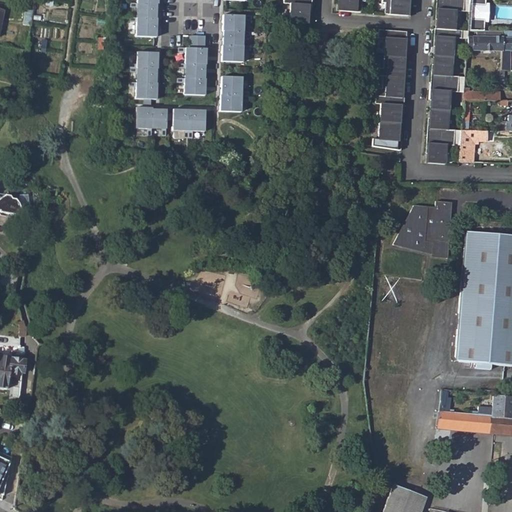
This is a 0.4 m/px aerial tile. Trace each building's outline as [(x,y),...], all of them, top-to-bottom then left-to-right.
[(135,0),(135,4),(136,4),(136,8),(135,18),(134,23),(134,37),(155,38),(155,4),(156,4),(156,0),(135,0)] [(282,0),(282,3),(290,4),(288,21),(307,23),(308,14),(310,15),(311,0),(282,0)] [(337,0),(336,12),(360,14),(361,3),(364,3),(364,0),(337,0)] [(381,0),(381,4),(384,5),(383,16),(408,18),(408,0),(381,0)] [(469,11),(468,31),(482,31),(483,21),(486,21),(486,5),(484,5),(483,0),(469,0),(469,4),(469,11)] [(463,4),(436,1),(434,19),(435,19),(435,28),(454,29),(456,10),(463,10),(463,4)] [(25,8),(23,25),(30,26),(32,9),(25,8)] [(220,62),(241,63),(242,53),(242,49),(241,49),(241,37),(242,32),(243,32),(243,20),(243,16),(222,15),(221,31),(222,31),(222,46),(221,46),(220,62)] [(433,28),(432,46),(433,47),(433,55),(452,57),(453,37),(461,37),(461,30),(454,29),(435,28),(433,28)] [(377,30),(377,38),(384,39),(383,56),(404,58),(404,49),(407,49),(408,40),(405,40),(406,32),(377,30)] [(468,31),(467,36),(472,36),(472,50),(500,50),(500,31),(482,31),(468,31)] [(511,31),(500,31),(500,50),(499,70),(508,70),(509,50),(511,50),(511,31)] [(189,36),(188,49),(203,49),(204,37),(189,36)] [(188,49),(184,49),(184,53),(183,63),(184,63),(184,67),(184,79),(183,79),(182,84),(182,95),(203,96),(204,80),(203,80),(203,65),(205,66),(205,49),(203,49),(188,49)] [(135,64),(135,69),(136,69),(135,73),(135,84),(134,83),(134,88),(134,100),(142,100),(151,100),(155,101),(156,84),(154,84),(155,70),(156,70),(156,54),(135,53),(135,64)] [(431,64),(429,82),(457,84),(458,77),(450,77),(452,57),(433,55),(432,64),(431,64)] [(377,68),(374,75),(381,76),(403,78),(404,58),(383,56),(382,69),(377,68)] [(374,88),(374,96),(401,98),(403,78),(381,76),(380,88),(374,88)] [(241,92),(241,78),(220,77),(219,96),(218,112),(240,113),(240,101),(240,97),(241,92)] [(429,82),(428,100),(429,100),(428,109),(448,111),(449,91),(457,91),(457,84),(429,82)] [(463,92),(462,100),(498,100),(498,93),(463,92)] [(374,96),(373,104),(379,104),(377,122),(398,124),(399,115),(401,115),(403,98),(401,98),(374,96)] [(142,100),(141,109),(150,109),(151,100),(142,100)] [(133,130),(145,130),(150,130),(150,129),(162,129),(166,129),(166,110),(152,110),(152,109),(150,109),(141,109),(133,109),(133,130)] [(427,118),(425,136),(453,138),(454,131),(446,131),(448,111),(428,109),(428,118),(427,118)] [(192,132),(203,133),(204,112),(171,111),(171,132),(183,132),(187,132),(192,132)] [(370,140),(369,147),(398,152),(400,133),(398,132),(398,124),(377,122),(376,141),(370,140)] [(458,151),(457,161),(482,162),(482,158),(468,158),(470,131),(460,130),(459,132),(459,139),(458,145),(458,151)] [(425,136),(424,153),(425,153),(424,163),(444,164),(445,144),(453,145),(453,138),(425,136)] [(415,195),(395,236),(434,238),(434,245),(450,248),(454,192),(438,191),(437,197),(415,195)] [(0,205),(0,212),(20,217),(20,212),(17,202),(12,202),(9,198),(4,198),(1,200),(0,205)] [(456,327),(454,355),(459,361),(475,362),(474,368),(491,369),(491,364),(510,365),(511,363),(511,222),(467,219),(464,248),(465,248),(464,264),(462,264),(458,312),(459,312),(458,328),(456,327)] [(434,238),(395,236),(434,245),(434,238)] [(1,271),(0,274),(0,284),(15,288),(18,275),(1,271)] [(386,276),(384,300),(396,301),(398,277),(386,276)] [(22,321),(16,323),(17,337),(24,337),(25,328),(22,321)] [(0,356),(0,389),(5,391),(9,372),(22,374),(24,347),(18,347),(18,353),(11,352),(10,359),(0,356)] [(440,389),(437,412),(454,413),(455,400),(445,399),(446,390),(440,389)] [(478,409),(477,415),(511,417),(511,415),(511,395),(492,395),(491,407),(478,406),(478,409)] [(437,412),(434,428),(511,434),(511,416),(477,415),(469,414),(454,413),(437,412)] [(0,453),(0,500),(1,501),(11,458),(0,453)] [(390,485),(379,511),(417,511),(423,499),(390,485)] [(424,511),(428,501),(423,499),(417,511),(424,511)]
